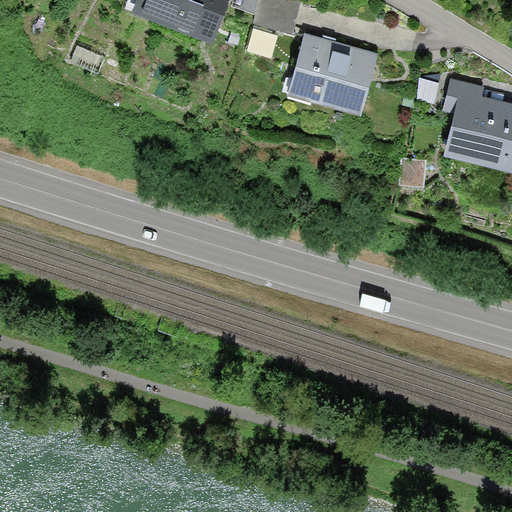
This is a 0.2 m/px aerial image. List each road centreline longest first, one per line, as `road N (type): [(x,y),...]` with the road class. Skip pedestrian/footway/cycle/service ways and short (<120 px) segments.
road 1 (secondary): [(511,329),(0,175)]
road 2 (residential): [(511,71),(413,0)]
